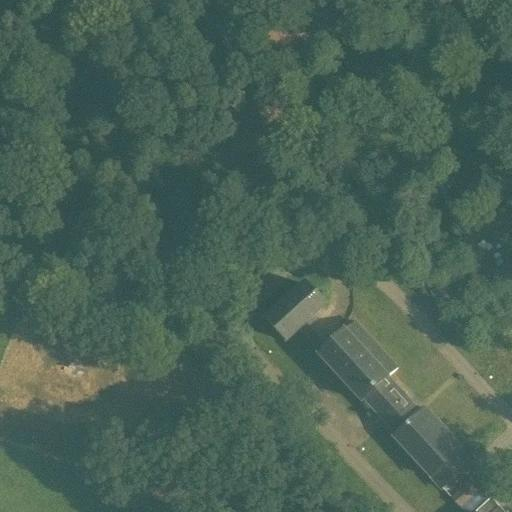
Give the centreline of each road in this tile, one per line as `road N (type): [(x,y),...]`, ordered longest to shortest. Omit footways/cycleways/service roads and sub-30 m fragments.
road 1 (track): [(204,393),(137,343),(128,325),(0,266)]
road 2 (track): [(280,511),(204,393)]
